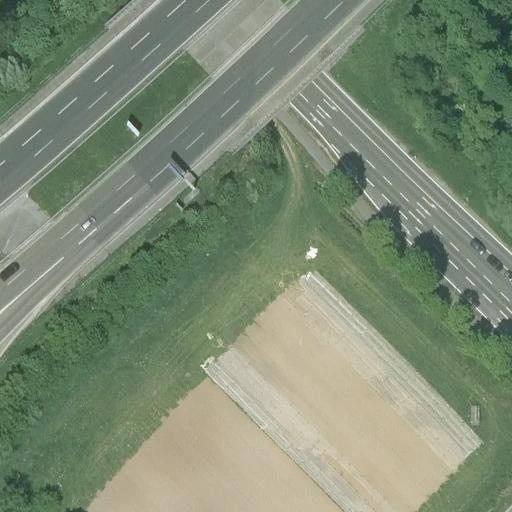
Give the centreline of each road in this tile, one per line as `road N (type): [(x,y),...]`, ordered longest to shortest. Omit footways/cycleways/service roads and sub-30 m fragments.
road 1 (primary): [(220,0),(502,281)]
road 2 (motorway): [(111,209),(339,0)]
road 3 (motorway): [(210,0),(0,189)]
road 4 (motorway): [(0,341),(111,209)]
road 5 (motorway): [(0,303),(111,209)]
